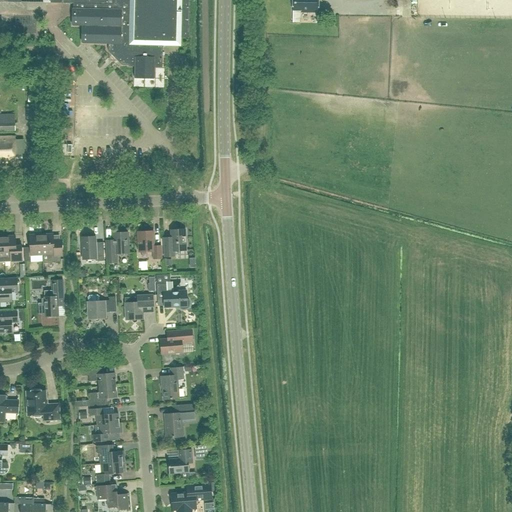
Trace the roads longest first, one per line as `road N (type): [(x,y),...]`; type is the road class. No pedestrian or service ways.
road 1 (tertiary): [(251,511),(225,197)]
road 2 (residential): [(150,511),(139,376),(129,351),(88,344),(0,370)]
road 3 (residential): [(0,207),(209,197)]
road 4 (unclassified): [(225,170),(248,165),(254,153),(256,0)]
road 5 (tertiary): [(225,170),(225,0)]
